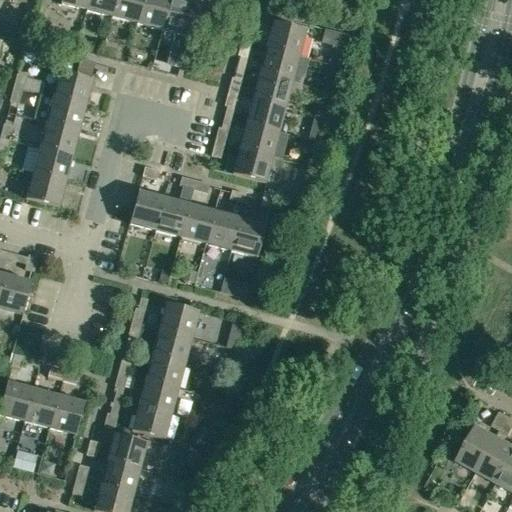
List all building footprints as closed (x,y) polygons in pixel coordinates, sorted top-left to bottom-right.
[(60,0),(59,6),(85,13),(88,0),(60,0)] [(115,0),(88,0),(85,13),(110,19),(115,0)] [(142,0),(115,0),(110,19),(135,26),(142,0)] [(142,0),(135,26),(161,33),(169,0),(142,0)] [(170,0),(169,0),(161,33),(187,40),(195,7),(170,0)] [(305,32),(272,24),(265,50),(298,59),(298,58),(305,32)] [(254,32),(248,30),(244,29),(240,43),(250,46),(254,32)] [(170,47),(184,51),(186,42),(187,40),(186,40),(173,37),(170,47)] [(250,46),(240,43),(237,57),(246,60),(250,46)] [(265,50),(258,75),(291,84),(291,83),(301,86),(308,61),(298,58),(298,59),(265,50)] [(337,69),(330,68),(328,77),(331,78),(329,83),(333,84),(336,85),(340,70),(337,69)] [(58,74),(51,99),(85,108),(91,83),(58,74)] [(291,84),(258,75),(251,100),(285,109),(291,84)] [(16,76),(12,90),(22,93),(25,79),(16,76)] [(231,79),(227,93),(237,96),(240,82),(231,79)] [(12,90),(8,104),(18,107),(22,93),(12,90)] [(233,110),(237,96),(227,93),(223,108),(233,110)] [(78,134),(85,108),(51,99),(45,125),(78,134)] [(278,134),(285,109),(251,100),(245,125),(278,134)] [(71,159),(78,134),(45,125),(38,150),(71,159)] [(245,125),(238,151),(271,159),(278,134),(245,125)] [(3,127),(0,136),(0,140),(8,143),(12,129),(3,127)] [(227,132),(222,131),(218,130),(214,144),(223,146),(227,132)] [(318,145),(320,137),(308,134),(306,142),(318,145)] [(0,140),(0,155),(5,157),(8,143),(0,140)] [(210,158),(212,159),(220,161),(223,146),(214,144),(210,158)] [(38,150),(31,176),(65,184),(71,159),(38,150)] [(238,151),(231,177),(264,186),(271,159),(238,151)] [(155,183),(158,173),(144,170),(141,179),(155,183)] [(31,176),(24,202),(58,210),(65,184),(31,176)] [(195,183),(181,180),(178,189),(192,193),(195,183)] [(209,187),(195,183),(192,193),(206,196),(209,187)] [(245,197),(231,193),(228,202),(242,206),(245,197)] [(163,201),(137,194),(128,227),(154,234),(163,201)] [(263,194),(261,201),(259,208),(269,210),(273,196),(263,194)] [(188,207),(163,201),(154,234),(180,241),(188,207)] [(214,214),(188,207),(180,241),(205,247),(214,214)] [(205,247),(230,254),(239,221),(214,214),(205,247)] [(239,221),(230,254),(256,261),(264,227),(239,221)] [(28,257),(27,259),(24,271),(33,274),(37,259),(28,257)] [(4,276),(0,292),(0,311),(21,317),(30,283),(4,276)] [(238,284),(234,297),(244,299),(247,286),(238,284)] [(198,314),(164,305),(157,331),(191,340),(198,314)] [(144,312),(137,310),(134,310),(131,324),(140,327),(144,312)] [(127,338),(129,338),(136,340),(140,327),(131,324),(127,338)] [(151,356),(184,365),(191,340),(157,331),(151,356)] [(227,341),(224,349),(236,352),(238,344),(227,341)] [(13,356),(10,370),(19,372),(23,358),(13,356)] [(178,390),(184,365),(151,356),(144,381),(178,390)] [(121,360),(117,374),(127,376),(130,363),(121,360)] [(61,382),(64,373),(49,369),(47,379),(61,382)] [(75,386),(78,377),(64,373),(61,382),(75,386)] [(114,388),(116,389),(123,390),(127,376),(117,374),(114,388)] [(144,381),(137,406),(171,415),(178,390),(144,381)] [(6,384),(0,405),(0,418),(23,424),(32,391),(6,384)] [(57,397),(32,391),(23,424),(48,431),(57,397)] [(83,404),(57,397),(48,431),(74,437),(83,404)] [(171,415),(137,406),(130,432),(164,442),(171,415)] [(490,428),(499,433),(506,419),(498,414),(490,428)] [(107,415),(103,429),(112,432),(116,417),(107,415)] [(511,421),(506,419),(499,433),(507,437),(511,428),(511,421)] [(475,474),(494,440),(474,428),(455,463),(475,474)] [(113,436),(106,462),(139,471),(146,445),(113,436)] [(511,455),(511,449),(494,440),(475,474),(496,485),(511,455)] [(89,442),(86,456),(95,459),(98,445),(89,442)] [(35,457),(16,452),(12,468),(31,473),(35,457)] [(511,455),(496,485),(511,494),(511,455)] [(41,461),(38,474),(51,477),(54,465),(41,461)] [(99,487),(132,496),(139,471),(106,462),(99,487)] [(75,481),(84,483),(88,469),(79,467),(75,481)] [(80,497),(84,483),(75,481),(71,495),(80,497)] [(128,511),(132,496),(99,487),(92,511),(128,511)]
